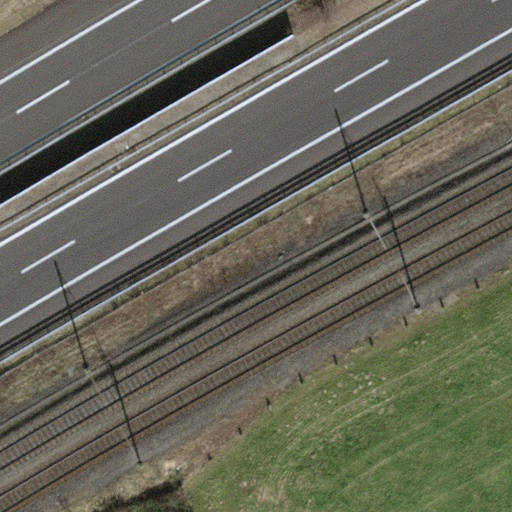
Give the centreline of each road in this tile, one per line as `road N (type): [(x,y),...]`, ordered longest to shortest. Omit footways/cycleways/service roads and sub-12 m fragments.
road 1 (motorway): [(0,285),(500,0)]
road 2 (motorway): [(208,0),(0,122)]
